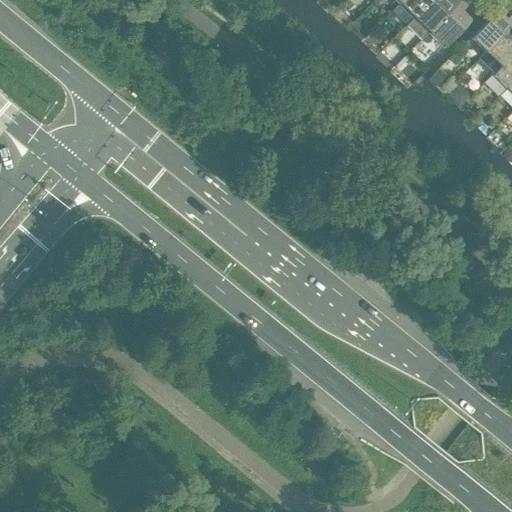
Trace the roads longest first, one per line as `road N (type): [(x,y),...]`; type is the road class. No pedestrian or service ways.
road 1 (primary): [(92,188),(492,511)]
road 2 (primary): [(511,436),(116,111)]
road 3 (primary): [(116,111),(0,16)]
road 4 (tertiary): [(0,296),(92,188)]
